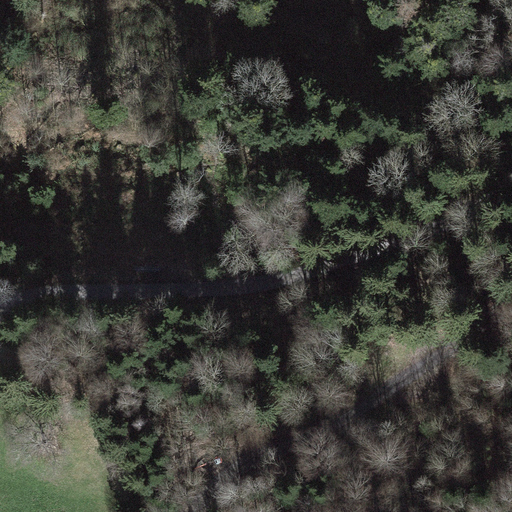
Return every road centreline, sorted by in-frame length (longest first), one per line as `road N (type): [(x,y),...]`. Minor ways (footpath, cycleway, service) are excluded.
road 1 (unclassified): [(0,311),(29,298),(273,280),(485,205),(511,179)]
road 2 (track): [(511,291),(458,345),(331,425),(221,468),(192,511)]
